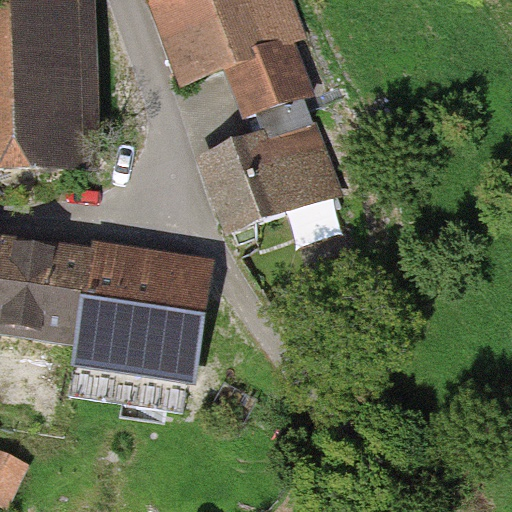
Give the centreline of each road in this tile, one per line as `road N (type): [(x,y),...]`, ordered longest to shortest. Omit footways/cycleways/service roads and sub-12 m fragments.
road 1 (residential): [(193,223),(250,317),(422,511)]
road 2 (residential): [(122,0),(193,223)]
road 3 (residential): [(193,223),(69,235),(0,232)]
